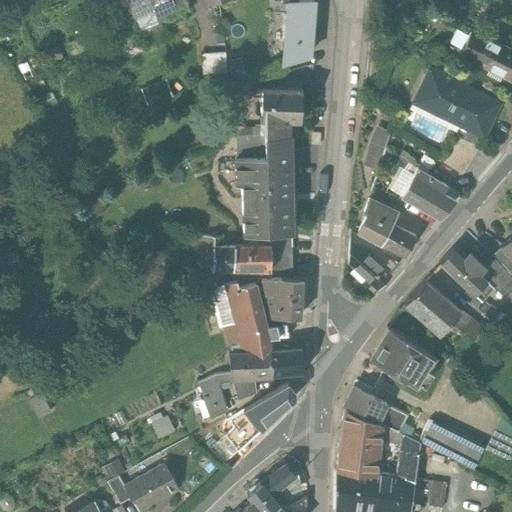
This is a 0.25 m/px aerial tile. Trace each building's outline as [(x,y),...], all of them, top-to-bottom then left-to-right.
[(183,0),(167,0),(170,6),(154,12),(159,25),(187,9),(183,0)] [(300,4),(290,3),(284,64),(309,57),(314,4),(300,4)] [(511,54),(475,35),(463,59),(502,79),(511,84),(511,54)] [(224,71),(223,51),(200,52),(201,72),(224,71)] [(242,59),(228,63),(232,82),(246,79),(242,59)] [(499,105),(474,92),(472,97),(462,92),(464,87),(429,70),(419,91),(437,100),(430,113),(483,139),(499,105)] [(511,84),(502,79),(496,89),(511,96),(511,84)] [(301,91),(262,90),(260,129),(254,128),(237,128),(236,139),(236,140),(249,136),(289,135),(290,123),(300,122),(301,91)] [(289,135),(249,136),(236,140),(236,160),(235,160),(236,187),(241,186),(243,236),(263,235),(289,235),(289,135)] [(478,148),(456,139),(440,164),(459,177),(478,148)] [(389,192),(403,170),(398,167),(384,189),(389,192)] [(453,177),(438,168),(431,178),(447,187),(453,177)] [(447,187),(431,178),(426,188),(442,196),(447,187)] [(426,188),(411,180),(401,197),(409,202),(410,202),(440,219),(454,202),(442,196),(426,188)] [(409,202),(401,197),(394,209),(405,216),(408,211),(405,209),(409,202)] [(393,214),(370,202),(363,215),(368,217),(387,226),(393,214)] [(387,226),(368,217),(359,234),(381,246),(391,228),(387,226)] [(415,239),(391,228),(381,246),(405,258),(415,239)] [(215,237),(197,235),(197,266),(207,266),(207,271),(234,271),(234,247),(214,247),(215,237)] [(374,250),(351,235),(348,263),(368,283),(364,288),(368,291),(372,286),(378,291),(390,278),(398,266),(393,261),(389,265),(371,254),(374,250)] [(511,239),(502,249),(511,259),(511,239)] [(264,247),(234,247),(234,271),(237,271),(270,272),(271,247),(264,247)] [(290,248),(271,247),(270,272),(292,272),(290,248)] [(464,260),(452,249),(440,263),(474,295),(481,288),(496,299),(500,295),(497,292),(500,289),(488,278),(486,281),(479,274),(485,268),(470,254),(464,260)] [(511,259),(502,249),(492,258),(501,267),(511,278),(511,259)] [(197,271),(184,262),(181,263),(179,254),(161,263),(169,285),(178,282),(182,293),(203,283),(197,271)] [(460,311),(425,280),(403,304),(439,336),(460,311)] [(281,281),(262,282),(265,296),(280,294),(281,281)] [(280,294),(265,296),(270,321),(299,321),(300,282),(281,281),(280,294)] [(236,283),(223,286),(212,292),(222,330),(225,329),(230,348),(250,343),(247,331),(265,328),(254,286),(237,289),(236,283)] [(498,310),(481,295),(472,305),(493,323),(497,319),(493,316),(498,310)] [(472,305),(454,327),(472,342),(487,324),(491,326),(493,323),(472,305)] [(189,307),(176,313),(181,321),(193,314),(189,307)] [(272,328),(273,334),(273,339),(288,339),(286,327),(272,328)] [(265,328),(247,331),(250,343),(251,354),(270,352),(267,334),(273,334),(272,328),(265,328)] [(436,358),(388,328),(369,359),(386,370),(386,369),(399,377),(398,377),(417,389),(436,358)] [(301,349),(271,352),(272,378),(303,375),(301,349)] [(270,352),(251,354),(254,380),(272,378),(271,352),(270,352)] [(251,354),(229,355),(231,382),(254,380),(251,354)] [(254,380),(231,382),(234,404),(256,395),(254,380)] [(287,386),(242,411),(250,421),(255,426),(252,428),(257,434),(293,400),(292,393),(287,386)] [(386,405),(368,397),(371,390),(362,387),(360,392),(351,388),(343,409),(381,424),(380,428),(402,438),(408,440),(412,429),(403,425),(406,416),(385,407),(386,405)] [(39,395),(28,401),(38,418),(49,411),(39,395)] [(242,411),(227,420),(236,432),(250,421),(242,411)] [(380,428),(343,411),(336,472),(374,477),(375,475),(380,442),(401,448),(402,438),(380,428)] [(168,416),(151,424),(158,438),(174,430),(168,416)] [(483,447),(427,421),(417,444),(443,457),(473,470),(483,447)] [(114,433),(108,436),(111,442),(117,439),(114,433)] [(125,435),(117,439),(120,446),(128,442),(125,435)] [(210,449),(224,463),(237,451),(223,437),(210,449)] [(408,440),(402,438),(401,448),(396,478),(414,481),(418,457),(440,463),(443,457),(417,444),(408,440)] [(210,464),(202,457),(196,465),(205,471),(210,464)] [(117,460),(100,468),(107,481),(118,475),(124,472),(117,460)] [(136,510),(177,487),(164,464),(124,486),(124,487),(129,497),(136,510)] [(284,466),(261,485),(271,497),(277,493),(281,496),(284,500),(297,494),(294,477),(284,466)] [(396,478),(375,475),(374,477),(336,472),(336,511),(346,511),(410,511),(414,481),(396,478)] [(119,503),(129,497),(124,487),(124,486),(118,475),(107,481),(119,503)] [(445,486),(430,484),(426,507),(442,510),(445,486)] [(271,497),(261,485),(248,496),(254,504),(260,511),(272,511),(279,507),(271,497)] [(97,511),(91,501),(72,511),(110,511),(108,506),(98,511),(97,511)]
